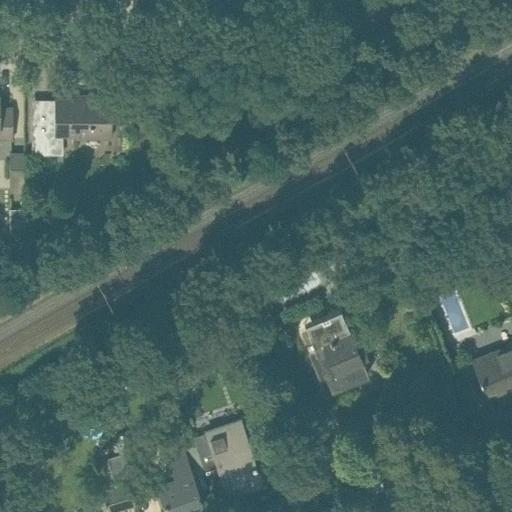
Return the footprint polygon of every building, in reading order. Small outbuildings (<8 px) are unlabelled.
[(54,97),(54,117),(54,134),(74,134),(74,137),(110,137),(111,94),(84,94),(84,97),(54,97)] [(0,138),(12,138),(12,107),(0,107),(0,138)] [(46,132),(32,132),(32,152),(54,153),(62,153),(62,134),(54,134),(46,134),(46,132)] [(25,193),(25,152),(8,152),(9,193),(25,193)] [(332,257),(332,258),(339,274),(343,278),(350,278),(362,273),(351,246),(336,253),(335,253),(334,254),(333,255),(332,257)] [(327,311),(304,321),(314,346),(324,372),(331,388),(367,373),(361,357),(367,355),(359,336),(356,328),(350,330),(344,316),(340,306),(327,311)] [(511,343),(472,359),(487,395),(511,385),(511,343)] [(117,369),(114,354),(99,358),(103,372),(117,369)] [(143,478),(139,464),(145,462),(142,450),(137,452),(130,426),(122,429),(120,424),(127,421),(122,406),(105,411),(110,426),(112,432),(119,453),(105,457),(114,483),(101,487),(108,510),(135,502),(129,482),(143,478)] [(253,456),(247,438),(228,444),(223,431),(217,433),(215,427),(207,430),(208,431),(194,436),(197,444),(210,477),(221,474),(226,489),(241,484),(240,481),(258,475),(253,456)] [(210,477),(197,444),(184,448),(184,447),(176,449),(178,455),(170,457),(177,476),(158,482),(163,495),(167,511),(175,511),(187,508),(187,511),(202,506),(194,483),(210,477)] [(337,452),(308,463),(317,491),(347,481),(352,502),(386,491),(387,493),(413,485),(405,460),(380,469),(379,466),(345,476),(337,452)]
